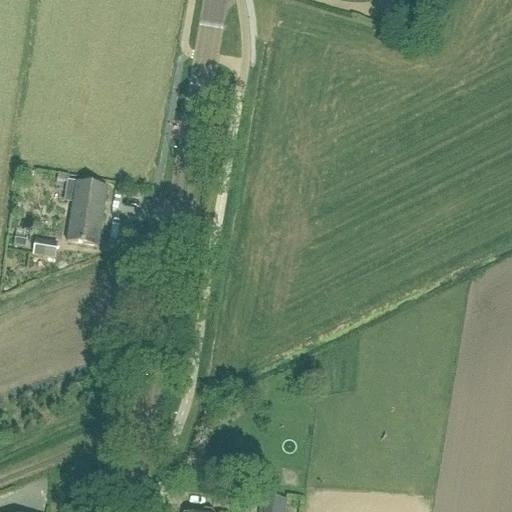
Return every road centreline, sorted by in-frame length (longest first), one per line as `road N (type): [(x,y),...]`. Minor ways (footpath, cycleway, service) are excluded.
road 1 (secondary): [(127,511),(215,0)]
road 2 (track): [(0,484),(114,436),(139,439)]
